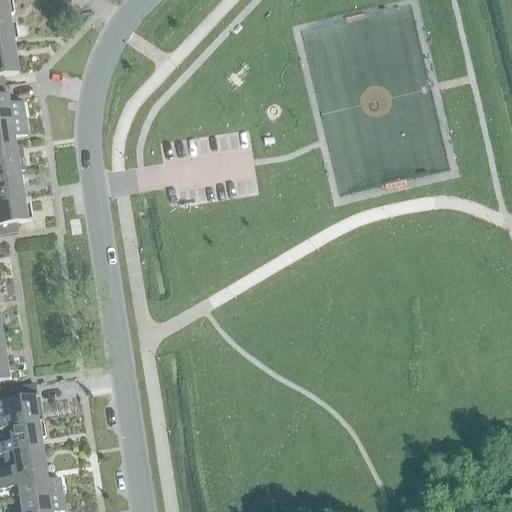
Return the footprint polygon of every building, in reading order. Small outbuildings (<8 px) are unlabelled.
[(9,0),(0,1),(0,28),(14,26),(14,25),(10,25),(8,17),(13,16),(10,0),(9,0)] [(17,41),(14,26),(0,28),(0,54),(14,52),(12,42),(17,41)] [(18,77),(14,52),(0,54),(0,89),(3,89),(2,80),(18,77)] [(0,125),(25,121),(22,106),(8,108),(6,98),(5,98),(3,89),(0,89),(0,125)] [(0,151),(14,149),(13,141),(27,138),(25,121),(0,125),(0,151)] [(0,176),(18,174),(14,149),(0,151),(0,176)] [(0,202),(22,199),(18,174),(0,176),(0,202)] [(23,207),(22,199),(0,202),(0,228),(16,225),(31,223),(28,206),(23,207)] [(16,225),(0,228),(0,237),(18,235),(18,234),(16,225)] [(0,383),(8,382),(4,356),(0,357),(0,383)] [(0,430),(7,429),(8,429),(37,424),(36,415),(41,414),(38,398),(18,401),(16,389),(0,391),(0,430)] [(0,456),(1,457),(11,455),(11,454),(41,450),(40,441),(45,440),(42,423),(37,424),(8,429),(7,429),(10,445),(0,446),(0,456)] [(0,481),(45,474),(41,450),(11,454),(11,455),(1,457),(4,470),(0,470),(0,481)] [(0,481),(0,491),(17,489),(19,504),(62,497),(59,480),(46,482),(45,474),(0,481)] [(64,511),(62,497),(19,504),(20,511),(64,511)]
